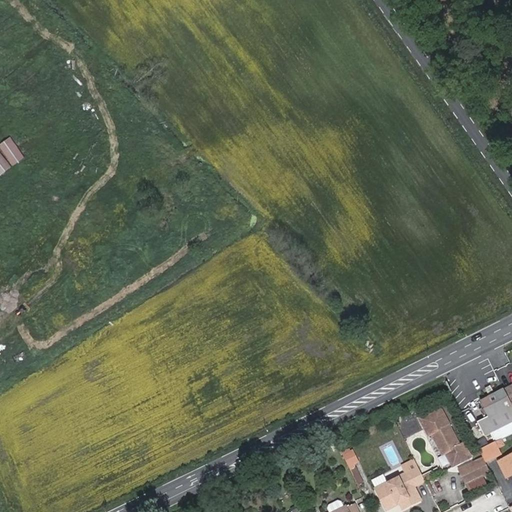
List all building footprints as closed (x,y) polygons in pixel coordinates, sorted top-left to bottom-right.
[(63,240),(93,282),(105,273),(75,232),(63,240)] [(511,423),(511,405),(504,391),(481,403),(490,417),(488,418),(497,431),(511,423)] [(452,467),(471,457),(464,443),(460,445),(441,408),(420,418),(429,435),(431,434),(441,455),(445,453),(452,467)] [(492,434),(497,431),(488,418),(478,423),(485,437),(492,434)] [(502,439),(511,433),(511,423),(497,431),(502,439)] [(496,442),(502,439),(497,431),(492,434),(496,442)] [(496,456),(502,453),(496,442),(491,444),(496,456)] [(486,462),(496,456),(491,444),(480,450),(483,456),(486,462)] [(350,468),(360,463),(354,450),(344,455),(350,468)] [(511,473),(511,454),(499,461),(507,476),(511,473)] [(490,470),(486,462),(483,456),(459,468),(467,482),(490,470)] [(405,509),(421,501),(414,488),(425,482),(425,481),(423,477),(414,460),(406,464),(410,473),(388,484),(389,485),(377,491),(381,501),(384,500),(389,510),(399,505),(398,502),(401,501),(402,504),(405,509)] [(441,473),(439,468),(428,473),(431,478),(441,473)] [(381,501),(386,511),(389,510),(384,500),(381,501)]
